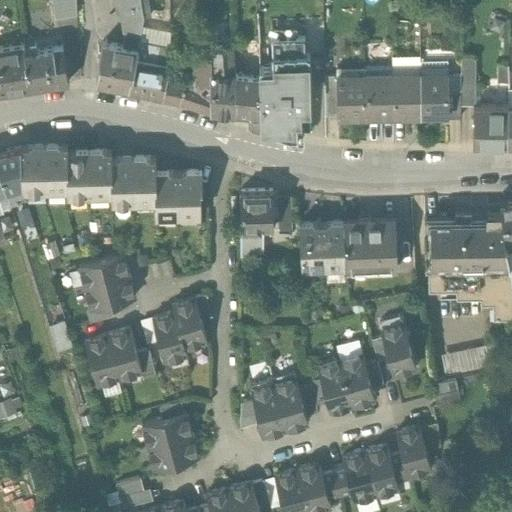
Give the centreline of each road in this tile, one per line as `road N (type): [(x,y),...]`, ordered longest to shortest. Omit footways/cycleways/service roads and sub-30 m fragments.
road 1 (residential): [(511,170),(369,174),(224,150)]
road 2 (residential): [(224,150),(81,114),(0,123)]
road 3 (residential): [(227,282),(228,459)]
road 4 (residential): [(228,459),(387,419)]
road 5 (residential): [(224,150),(227,282)]
road 6 (residential): [(227,282),(155,294),(143,309),(112,317)]
